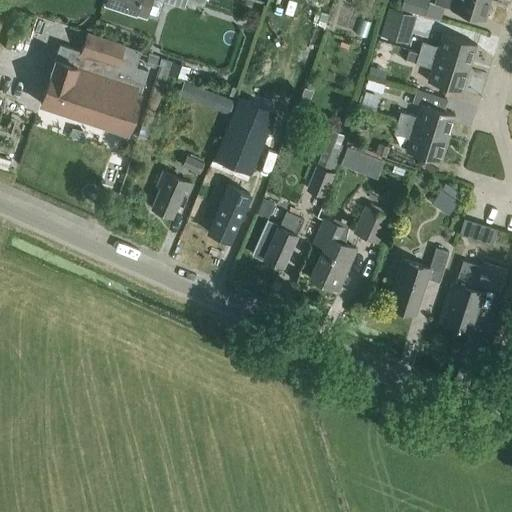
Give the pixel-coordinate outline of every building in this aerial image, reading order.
[(146,12),(150,0),(105,0),(105,2),(135,12),(137,9),(146,12)] [(424,14),(428,0),(427,0),(402,0),(400,8),(424,14)] [(483,18),(489,0),(452,0),(453,0),(452,0),(434,0),(434,2),(483,18)] [(389,6),(381,33),(407,41),(415,14),(389,6)] [(135,66),(140,50),(86,32),(80,51),(59,44),(49,74),(50,74),(40,102),(126,131),(146,70),(135,66)] [(417,52),(468,67),(475,43),(441,33),(437,46),(421,41),(417,52)] [(391,72),(396,53),(382,49),(377,69),(391,72)] [(468,67),(417,52),(408,49),(405,58),(415,61),(414,62),(431,67),(427,80),(461,90),(468,67)] [(149,54),(145,63),(146,64),(155,67),(158,57),(149,54)] [(169,68),(168,73),(184,78),(188,66),(172,61),(169,68)] [(169,68),(159,64),(139,124),(150,128),(169,68)] [(233,99),(183,82),(178,95),(229,112),(233,99)] [(397,121),(447,136),(454,113),(444,110),(447,98),(415,89),(412,100),(420,103),(416,116),(400,111),(397,121)] [(215,157),(249,171),(273,111),(239,97),(215,157)] [(440,160),(447,136),(397,121),(394,132),(410,137),(406,150),(440,160)] [(331,128),(317,162),(331,167),(344,134),(331,128)] [(346,160),(383,174),(390,156),(353,142),(346,160)] [(308,186),(324,192),(332,172),(316,165),(308,186)] [(189,191),(193,182),(163,169),(156,185),(160,186),(151,206),(172,215),(183,188),(189,191)] [(221,202),(208,231),(229,239),(241,211),(249,192),(250,190),(229,181),(220,202),(221,202)] [(462,194),(444,182),(430,203),(448,215),(462,194)] [(387,210),(371,203),(370,207),(363,205),(352,231),(378,242),(389,215),(385,213),(387,210)] [(283,264),(304,217),(286,209),(279,224),(267,218),(251,254),(261,259),(263,255),(283,264)] [(331,220),(324,217),(313,242),(323,246),(309,276),(337,288),(356,248),(345,243),(347,224),(334,218),(331,220)] [(459,233),(471,236),(476,221),(464,217),(459,233)] [(439,281),(449,250),(436,246),(429,266),(402,257),(387,304),(415,313),(427,277),(439,281)] [(481,266),(463,260),(442,321),(468,330),(481,290),(476,288),(478,283),(500,291),(507,269),(483,260),(481,266)]
